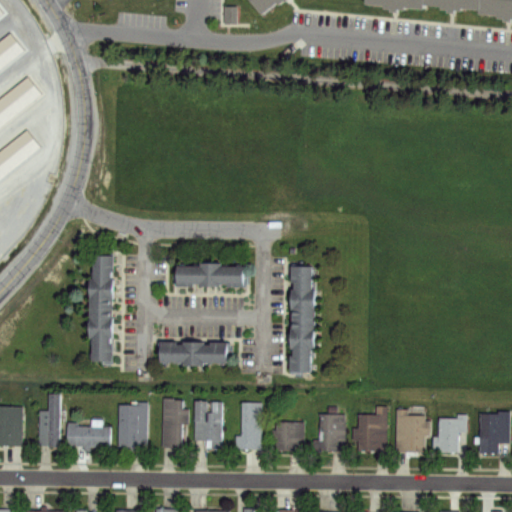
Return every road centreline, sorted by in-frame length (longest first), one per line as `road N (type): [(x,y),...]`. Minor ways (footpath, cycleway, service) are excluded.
road 1 (residential): [(0,477),(511,484)]
road 2 (residential): [(0,289),(50,234),(81,159),(76,58),(42,0)]
road 3 (residential): [(511,54),(189,33)]
road 4 (residential): [(66,202),(146,227),(263,230)]
road 5 (residential): [(68,33),(189,33),(188,0)]
road 6 (residential): [(263,230),(264,376)]
road 7 (residential): [(146,227),(141,371)]
road 8 (residential): [(263,317),(143,314)]
